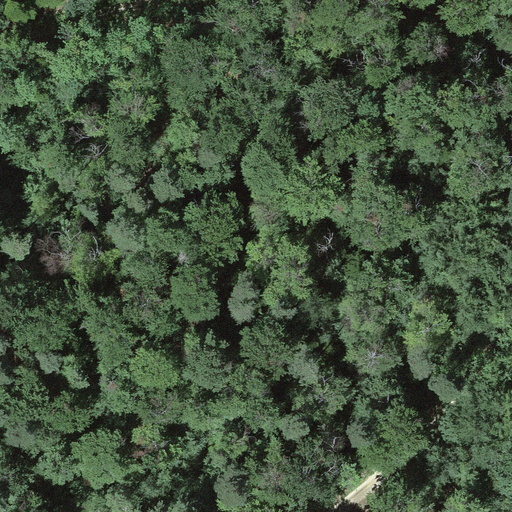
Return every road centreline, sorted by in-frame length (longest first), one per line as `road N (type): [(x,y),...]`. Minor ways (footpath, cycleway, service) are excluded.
road 1 (track): [(0,161),(195,0)]
road 2 (track): [(511,348),(420,456),(335,511)]
road 3 (track): [(148,0),(0,44)]
road 4 (track): [(511,479),(375,511)]
